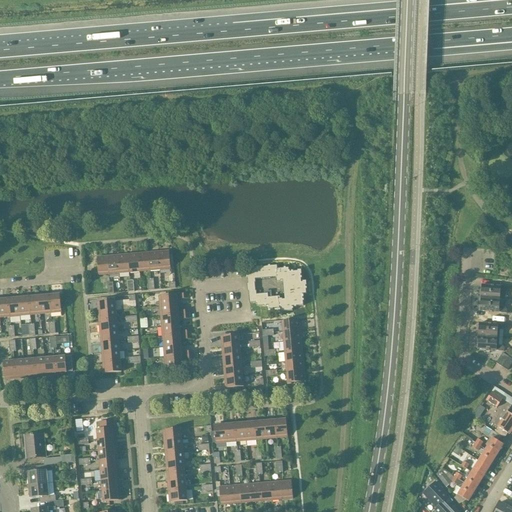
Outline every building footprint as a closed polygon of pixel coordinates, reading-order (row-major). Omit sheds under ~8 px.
[(158,252),(148,253),(150,271),(160,270),(158,252)] [(169,252),(158,252),(160,270),(170,270),(169,252)] [(148,253),(138,254),(139,272),(150,271),(148,253)] [(139,272),(138,254),(128,255),(129,273),(139,272)] [(128,255),(117,256),(119,274),(129,273),(128,255)] [(117,256),(107,257),(109,275),(119,274),(117,256)] [(97,258),(98,276),(109,275),(107,257),(97,258)] [(248,284),(255,283),(255,280),(277,278),(277,282),(284,282),(286,301),(280,302),(279,297),(268,299),(268,294),(256,295),(256,291),(248,292),(249,303),(256,303),(256,307),(267,306),(268,310),(280,309),(280,313),(292,312),(292,308),(303,307),(302,295),(306,295),(305,283),(301,283),(300,272),(289,273),(288,269),(277,270),(277,266),(253,268),(254,272),(247,273),(248,284)] [(509,287),(499,286),(499,287),(482,286),(481,299),(499,300),(506,300),(506,293),(509,291),(509,287)] [(61,313),(60,295),(49,296),(51,314),(61,313)] [(176,295),(158,297),(159,307),(177,306),(176,295)] [(49,296),(39,297),(40,315),(51,314),(49,296)] [(39,297),(29,298),(30,316),(40,315),(39,297)] [(29,298),(19,299),(20,317),(30,316),(29,298)] [(19,299),(8,300),(10,318),(20,317),(19,299)] [(507,311),(505,308),(499,308),(499,300),(481,299),(480,312),(497,313),(497,314),(507,314),(507,311)] [(0,318),(10,318),(8,300),(0,300),(0,318)] [(115,300),(97,302),(98,312),(116,311),(115,300)] [(160,318),(178,316),(177,306),(159,307),(160,318)] [(117,321),(116,311),(98,312),(99,323),(117,321)] [(179,326),(178,316),(160,318),(161,328),(179,326)] [(299,320),(282,322),(283,332),(300,331),(299,320)] [(117,321),(99,323),(99,333),(117,331),(117,321)] [(506,325),(496,325),(479,324),(478,337),(496,338),(497,331),(503,331),(506,328),(506,325)] [(180,336),(179,326),(161,328),(162,338),(180,336)] [(117,331),(99,333),(100,343),(118,342),(117,331)] [(300,331),(283,332),(283,342),(301,341),(300,331)] [(180,336),(162,338),(163,348),(181,347),(180,336)] [(238,336),(221,337),(222,348),(239,346),(238,336)] [(504,349),(502,347),(496,346),(496,338),(478,337),(477,350),(495,351),(495,352),(504,352),(504,349)] [(301,341),(283,342),(284,353),(302,351),(301,341)] [(119,352),(118,342),(100,343),(101,353),(119,352)] [(240,357),(239,346),(222,348),(222,358),(240,357)] [(181,347),(163,348),(164,358),(182,357),(181,347)] [(285,363),(303,361),(302,351),(284,353),(285,363)] [(119,352),(101,353),(102,364),(120,362),(119,352)] [(502,353),(496,363),(502,367),(508,357),(502,353)] [(65,357),(55,358),(56,376),(67,375),(65,357)] [(183,367),(182,357),(164,358),(165,369),(183,367)] [(241,367),(240,357),(222,358),(223,368),(241,367)] [(511,362),(511,359),(508,357),(502,367),(507,371),(511,362)] [(55,358),(44,359),(46,377),(56,376),(55,358)] [(44,359),(34,360),(36,378),(46,377),(44,359)] [(34,360),(24,361),(25,379),(36,378),(34,360)] [(3,362),(4,380),(15,379),(14,361),(3,362)] [(24,361),(14,361),(15,379),(25,379),(24,361)] [(286,373),(304,371),(303,361),(285,363),(286,373)] [(121,373),(120,362),(102,364),(103,374),(121,373)] [(241,367),(223,368),(224,379),(242,377),(241,367)] [(287,384),(305,382),(304,371),(286,373),(287,384)] [(243,388),(242,377),(224,379),(225,389),(243,388)] [(486,401),(497,408),(502,399),(492,392),(486,401)] [(481,416),(485,408),(481,405),(476,413),(481,416)] [(511,431),(511,415),(507,412),(497,427),(510,435),(511,431)] [(287,438),(286,420),(275,421),(277,439),(287,438)] [(97,430),(98,440),(116,439),(114,421),(99,422),(100,430),(97,430)] [(267,440),(277,439),(275,421),(265,422),(267,440)] [(265,422),(255,423),(256,441),(267,440),(265,422)] [(255,423),(244,424),(246,441),(256,441),(255,423)] [(236,442),(234,424),(224,425),(226,443),(236,442)] [(244,424),(234,424),(236,442),(246,441),(244,424)] [(213,426),(215,444),(226,443),(224,425),(213,426)] [(181,429),(163,431),(164,441),(182,440),(181,429)] [(45,457),(43,435),(27,436),(28,450),(26,450),(27,459),(45,457)] [(474,438),(472,442),(480,447),(483,443),(477,439),(474,438)] [(493,438),(485,450),(496,457),(503,445),(493,438)] [(98,440),(98,451),(116,449),(116,439),(98,440)] [(478,451),(480,447),(472,442),(468,439),(466,443),(472,447),(472,448),(478,451)] [(182,440),(164,441),(164,452),(183,450),(182,440)] [(98,451),(99,461),(117,459),(116,449),(98,451)] [(183,450),(164,452),(165,462),(183,460),(183,450)] [(478,461),(489,468),(496,457),(485,450),(478,461)] [(60,458),(44,459),(44,466),(52,465),(75,463),(74,455),(60,456),(60,458)] [(210,458),(202,458),(203,466),(204,466),(205,472),(211,471),(210,465),(210,458)] [(117,459),(99,461),(100,471),(118,470),(117,459)] [(183,460),(165,462),(166,472),(184,470),(183,460)] [(471,472),(482,479),(489,468),(478,461),(471,472)] [(460,466),(466,470),(469,465),(463,462),(460,466)] [(52,465),(44,466),(36,467),(37,472),(28,473),(29,486),(47,484),(46,472),(53,471),(52,465)] [(118,470),(100,471),(101,482),(119,480),(118,470)] [(185,481),(184,470),(166,472),(167,482),(185,481)] [(453,483),(452,482),(454,478),(453,477),(442,470),(436,475),(446,488),(453,483)] [(482,479),(471,472),(465,483),(464,484),(475,490),(482,479)] [(119,480),(101,482),(102,492),(120,490),(119,480)] [(186,491),(185,481),(167,482),(168,492),(186,491)] [(293,499),(291,481),(281,482),(282,500),(293,499)] [(465,483),(459,481),(457,485),(456,485),(456,486),(461,489),(457,495),(468,502),(475,490),(464,484),(465,483)] [(281,482),(270,483),(272,501),(282,500),(281,482)] [(435,482),(422,494),(436,509),(432,511),(452,511),(443,502),(449,497),(435,482)] [(270,483),(260,484),(262,502),(272,501),(270,483)] [(47,484),(29,486),(30,498),(39,497),(40,503),(49,502),(49,503),(56,502),(55,495),(48,496),(47,484)] [(262,502),(260,484),(250,485),(251,503),(262,502)] [(251,503),(250,485),(240,486),(241,504),(251,503)] [(241,504),(240,486),(229,487),(231,505),(241,504)] [(219,488),(220,506),(231,505),(229,487),(219,488)] [(121,501),(120,490),(102,492),(103,502),(121,501)] [(169,503),(187,501),(186,491),(168,492),(169,503)] [(48,509),(31,510),(31,511),(55,511),(56,508),(63,507),(63,501),(56,502),(49,503),(50,508),(48,508),(48,509)] [(495,511),(511,511),(511,509),(500,503),(495,511)]
